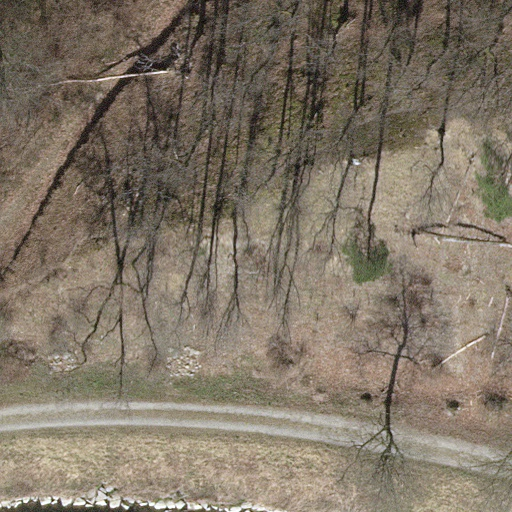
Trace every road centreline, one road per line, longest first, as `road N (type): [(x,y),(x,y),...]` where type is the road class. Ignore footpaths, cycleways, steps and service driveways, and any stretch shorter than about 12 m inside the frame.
road 1 (track): [(511,463),(263,421),(129,414),(0,420)]
road 2 (track): [(0,225),(167,0)]
